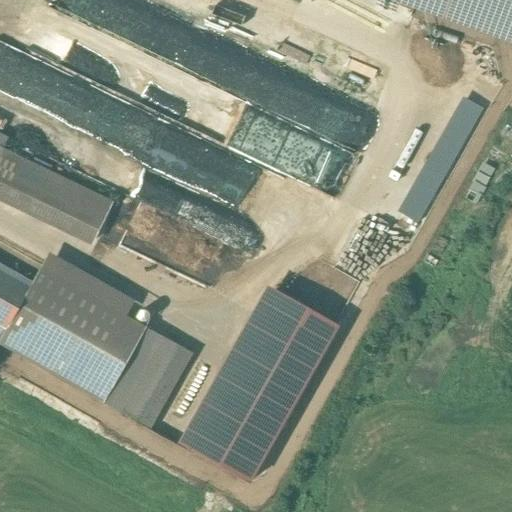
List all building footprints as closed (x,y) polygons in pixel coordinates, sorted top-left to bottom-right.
[(511,0),(402,0),(511,38),(511,0)] [(115,196),(0,138),(0,195),(92,242),(115,196)] [(0,317),(36,255),(0,234),(0,317)] [(145,317),(36,255),(0,317),(0,343),(97,399),(139,328),(145,317)] [(302,261),(283,294),(331,323),(354,285),(344,278),(345,276),(334,270),(329,278),(302,261)] [(331,328),(258,287),(172,438),(245,479),(331,328)] [(176,349),(139,328),(97,399),(135,421),(176,349)]
